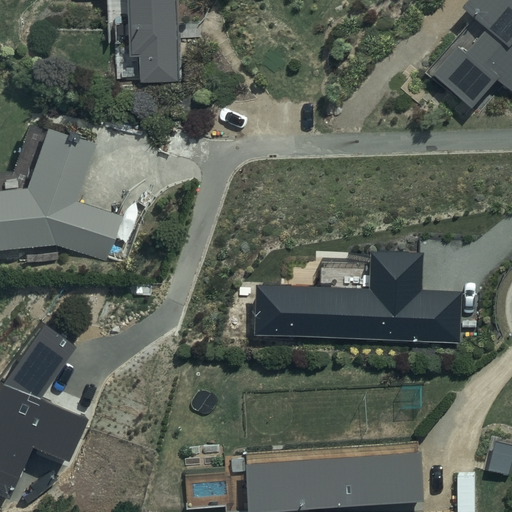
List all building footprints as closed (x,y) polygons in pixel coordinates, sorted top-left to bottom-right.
[(110,0),(110,40),(116,40),(116,62),(109,62),(109,79),(182,78),(181,0),(110,0)] [(511,96),(511,0),(472,0),(464,9),(489,31),(467,56),(460,51),(437,78),(476,112),(499,85),(511,96)] [(15,174),(0,175),(0,251),(58,248),(108,266),(124,220),(78,204),(99,146),(50,129),(48,133),(31,127),(15,174)] [(255,289),(254,338),(462,344),(463,295),(422,294),(423,258),(373,256),(372,292),(255,289)] [(250,511),(326,511),(426,504),(422,456),(247,470),(250,511)]
